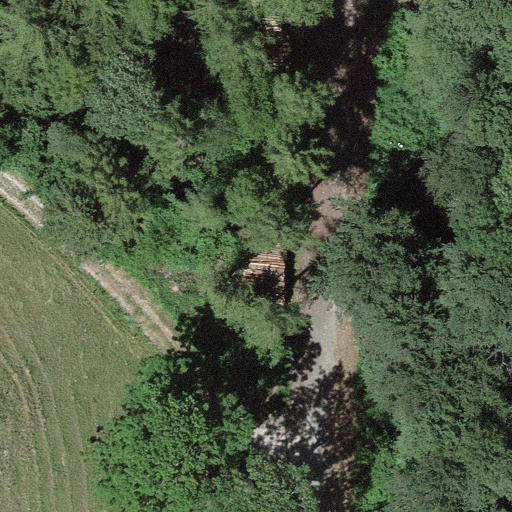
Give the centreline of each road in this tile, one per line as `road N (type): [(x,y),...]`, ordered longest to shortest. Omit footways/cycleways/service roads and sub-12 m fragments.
road 1 (unclassified): [(316,511),(333,148),(327,0)]
road 2 (track): [(300,511),(156,329),(0,183)]
